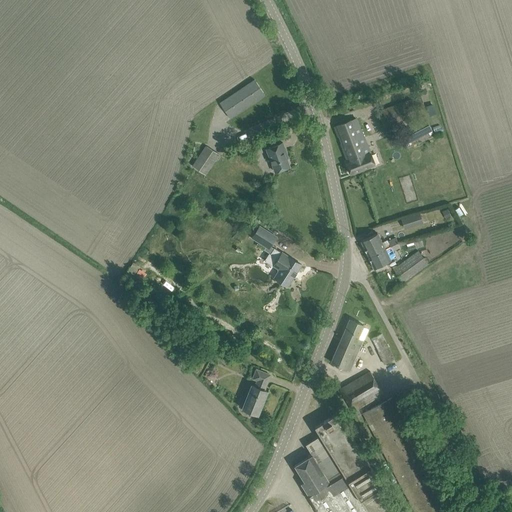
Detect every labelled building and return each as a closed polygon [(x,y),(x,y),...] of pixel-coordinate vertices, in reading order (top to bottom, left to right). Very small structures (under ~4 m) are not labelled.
[(220,103),(230,118),(265,94),(255,80),(220,103)] [(402,102),(378,111),(382,121),(406,113),(425,106),(421,95),(402,102)] [(335,126),(348,161),(346,162),(350,174),(375,164),(357,118),(335,126)] [(400,133),(405,142),(431,128),(426,119),(400,133)] [(285,154),(287,153),(283,142),(266,148),(274,172),(290,167),(285,154)] [(193,166),(205,174),(219,154),(207,146),(193,166)] [(402,219),(405,229),(423,223),(420,213),(402,219)] [(252,237),(269,248),(277,237),(260,226),(252,237)] [(370,236),(361,240),(369,256),(385,248),(384,248),(381,242),(377,233),(370,236)] [(421,235),(406,240),(407,243),(407,246),(415,244),(423,241),(421,235)] [(385,248),(369,256),(374,268),(383,264),(390,260),(390,259),(396,256),(394,251),(394,250),(400,247),(400,245),(398,242),(390,245),(384,248),(385,248)] [(282,253),(274,248),(266,260),(274,265),(274,266),(279,269),(274,277),(288,286),(294,276),(295,276),(294,275),(296,272),(297,273),(297,272),(302,264),(282,252),(282,253)] [(394,269),(403,282),(429,263),(419,250),(394,269)] [(358,338),(363,325),(351,319),(332,362),(350,370),(363,340),(358,338)] [(372,338),(385,364),(395,359),(382,333),(372,338)] [(253,378),(258,380),(256,385),(251,384),(241,410),(250,413),(251,412),(257,414),(267,390),(261,388),(264,381),(267,382),(270,375),(257,369),(253,378)] [(384,394),(370,371),(340,389),(353,412),(384,394)] [(363,412),(415,511),(448,511),(453,510),(393,397),(363,412)] [(388,511),(387,509),(395,505),(338,413),(315,427),(320,435),(306,444),(312,455),(330,483),(309,496),(319,511),(388,511)] [(312,455),(295,465),(304,481),(301,483),(309,496),(330,483),(312,455)]
